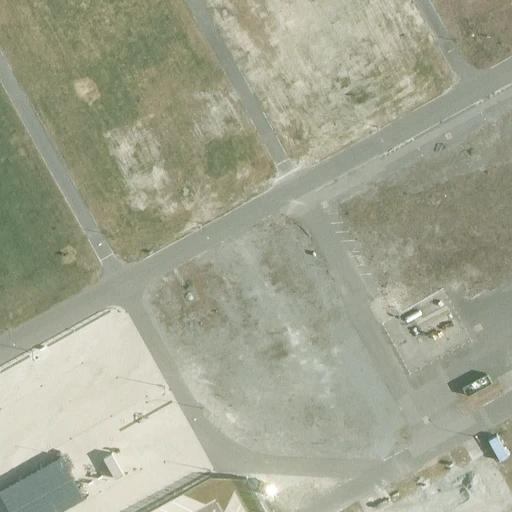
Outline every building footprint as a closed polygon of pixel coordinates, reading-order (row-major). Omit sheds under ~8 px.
[(511,111),(336,196),(392,311),(462,278),(470,295),(511,275),(511,111)] [(354,329),(341,303),(318,314),(331,340),(354,329)] [(511,334),(501,339),(510,362),(511,360),(511,334)] [(348,393),(336,359),(290,346),(253,360),(243,392),(257,428),(299,441),(338,427),(348,393)] [(364,391),(376,420),(399,410),(387,381),(364,391)] [(470,462),(379,511),(504,511),(510,509),(498,487),(488,493),(470,462)]
